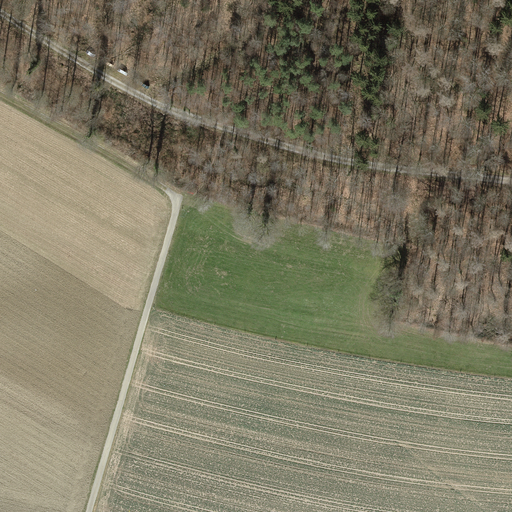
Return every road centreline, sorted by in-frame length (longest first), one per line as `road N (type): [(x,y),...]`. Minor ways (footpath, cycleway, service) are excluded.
road 1 (track): [(511,181),(368,165),(259,138),(140,97),(0,11)]
road 2 (track): [(89,511),(178,197)]
road 3 (track): [(178,197),(0,89)]
road 4 (track): [(140,97),(233,57),(277,0)]
